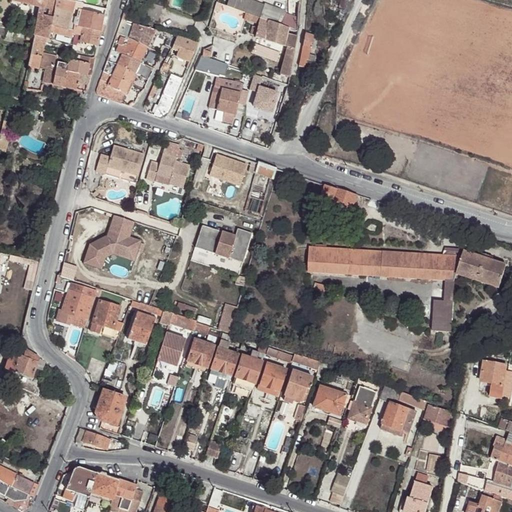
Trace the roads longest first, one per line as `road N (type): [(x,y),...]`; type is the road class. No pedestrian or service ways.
road 1 (residential): [(59,452),(82,383),(38,344),(36,328),(89,105)]
road 2 (residential): [(59,452),(100,461),(139,456),(313,511)]
road 3 (residential): [(289,160),(511,234)]
road 4 (residential): [(289,160),(364,0)]
road 5 (residential): [(273,155),(304,0)]
road 6 (residential): [(213,0),(168,124)]
